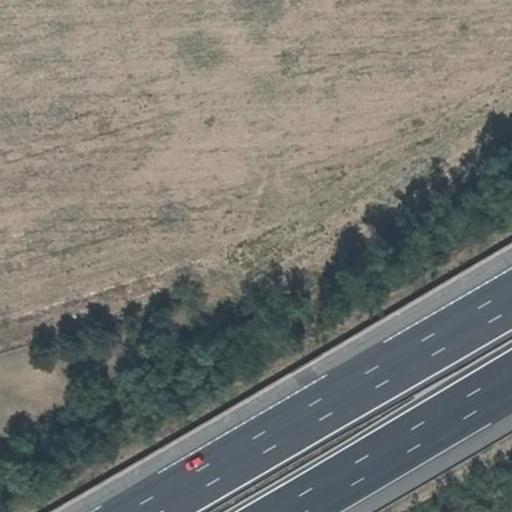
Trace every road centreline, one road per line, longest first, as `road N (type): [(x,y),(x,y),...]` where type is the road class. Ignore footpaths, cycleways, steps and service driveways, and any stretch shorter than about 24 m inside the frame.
road 1 (motorway): [(511,293),(137,511)]
road 2 (motorway): [(281,511),(511,375)]
